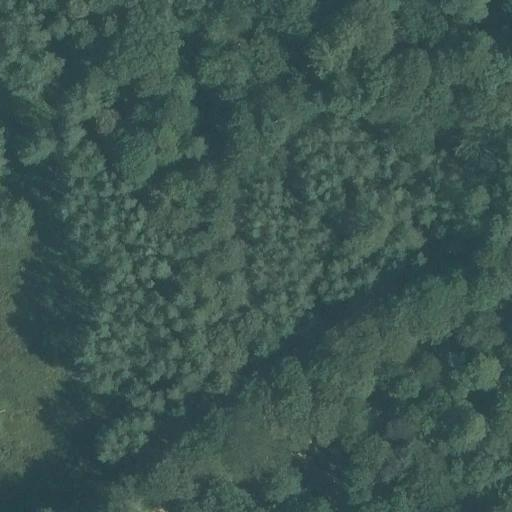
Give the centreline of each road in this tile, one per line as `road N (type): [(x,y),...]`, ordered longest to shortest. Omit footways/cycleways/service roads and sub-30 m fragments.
road 1 (track): [(80,0),(122,79),(125,117),(178,178),(250,364),(289,401),(380,445),(470,511)]
road 2 (track): [(511,261),(289,401),(132,511)]
